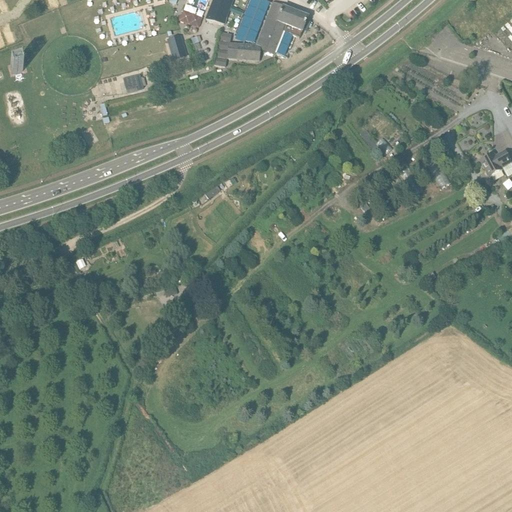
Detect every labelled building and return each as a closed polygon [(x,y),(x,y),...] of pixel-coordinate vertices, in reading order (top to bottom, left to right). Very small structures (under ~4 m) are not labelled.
[(226,26),(234,0),(213,0),(207,21),(226,26)] [(272,4),(256,47),(229,46),(231,37),(219,35),(213,66),(225,69),(227,60),(258,62),(260,51),(273,56),(285,26),(301,33),(307,18),(272,4)] [(199,29),(203,18),(184,9),(179,20),(199,29)] [(185,52),(181,37),(167,41),(171,56),(185,52)] [(73,57),(66,59),(68,65),(75,63),(73,57)] [(20,65),(10,67),(12,74),(22,71),(20,65)] [(137,94),(137,92),(136,88),(125,90),(127,97),(137,94)] [(503,167),(511,162),(511,160),(506,151),(496,156),(495,154),(482,161),(491,177),(504,170),(503,167)] [(216,187),(206,194),(209,199),(219,192),(216,187)] [(500,243),(511,238),(511,231),(498,237),(500,243)] [(428,283),(435,278),(433,274),(425,279),(428,283)] [(163,291),(165,298),(177,295),(175,287),(163,291)]
